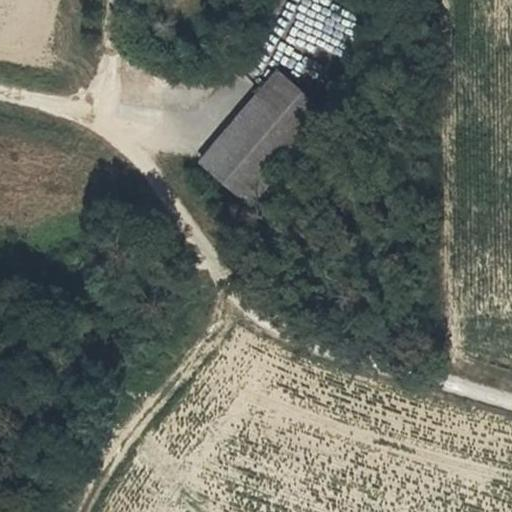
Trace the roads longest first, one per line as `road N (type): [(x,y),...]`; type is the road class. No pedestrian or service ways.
road 1 (track): [(119,121),(254,315),(348,358),(511,402)]
road 2 (track): [(119,121),(111,29),(119,0)]
road 3 (unclassified): [(119,121),(0,100)]
